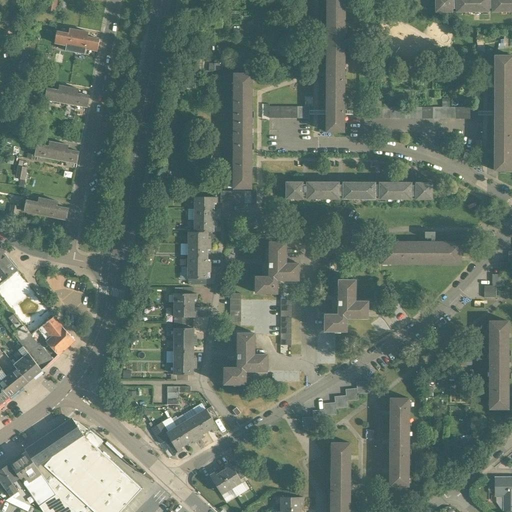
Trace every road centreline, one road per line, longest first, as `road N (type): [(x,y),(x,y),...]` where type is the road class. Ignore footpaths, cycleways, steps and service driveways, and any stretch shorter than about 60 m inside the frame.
road 1 (secondary): [(113,266),(161,0)]
road 2 (residential): [(315,387),(448,306),(511,218)]
road 3 (residential): [(115,0),(67,259)]
road 4 (residential): [(288,136),(294,143),(421,152),(511,202)]
road 5 (tertiary): [(67,386),(166,481)]
road 6 (residential): [(166,481),(280,410)]
road 7 (secondary): [(67,386),(99,331),(113,266)]
